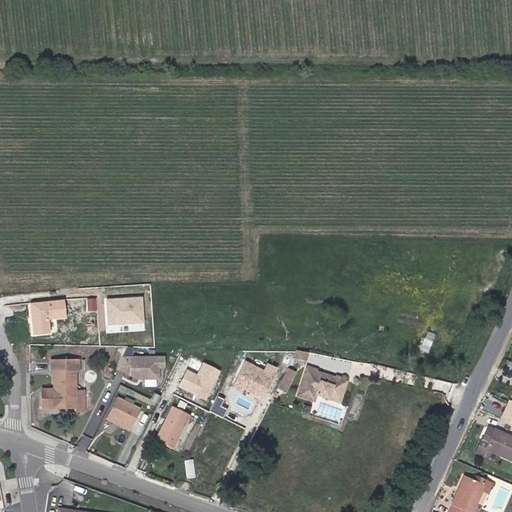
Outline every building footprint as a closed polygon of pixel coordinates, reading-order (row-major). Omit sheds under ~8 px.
[(420,350),(429,353),(434,340),(425,337),(420,350)] [(144,358),(129,350),(119,368),(125,371),(132,359),(141,363),(144,358)] [(221,358),(230,359),(231,351),(222,350),(221,358)] [(306,360),(307,353),(296,351),(292,357),(306,360)] [(134,376),(141,363),(132,359),(125,371),(134,376)] [(84,392),(75,392),(75,370),(71,370),(70,360),(51,360),(51,371),(54,371),(54,389),(55,392),(42,392),(41,407),(76,407),(75,410),(84,410),(84,392)] [(336,380),(315,373),(315,371),(307,368),(297,396),(315,402),(317,395),(341,403),(347,383),(342,381),(336,380)] [(276,389),(285,393),(294,373),(286,369),(276,389)] [(237,380),(232,388),(238,391),(242,382),(237,380)] [(223,419),(243,430),(255,409),(226,394),(215,415),(223,419)] [(114,420),(111,425),(118,428),(121,423),(129,427),(139,409),(132,405),(134,401),(126,397),(123,401),(116,397),(107,416),(114,420)] [(172,447),(189,414),(173,407),(156,440),(172,447)] [(205,436),(212,440),(223,419),(215,415),(205,436)] [(500,433),(493,429),(486,442),(494,445),(500,433)] [(487,459),(491,450),(511,459),(511,439),(500,433),(494,445),(486,442),(479,455),(487,459)] [(460,511),(481,511),(492,489),(476,482),(470,494),(467,493),(459,510),(460,511)]
